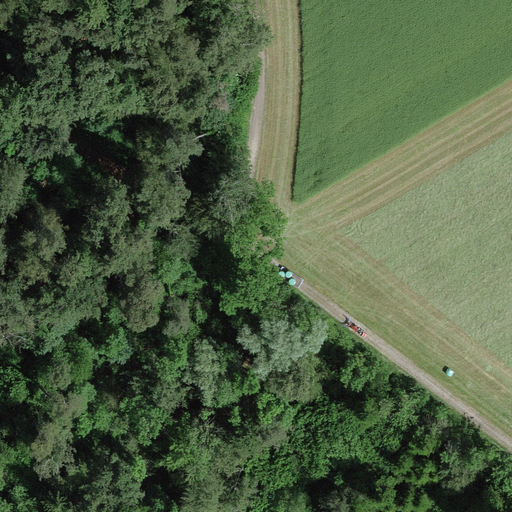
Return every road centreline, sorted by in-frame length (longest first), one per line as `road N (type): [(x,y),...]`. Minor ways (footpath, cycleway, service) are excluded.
road 1 (track): [(0,95),(229,210),(263,128),(258,0)]
road 2 (track): [(511,453),(229,210)]
